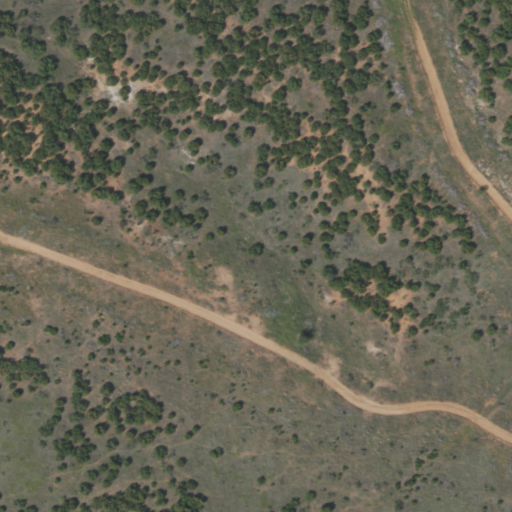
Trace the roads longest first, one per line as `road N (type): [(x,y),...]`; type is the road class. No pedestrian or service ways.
road 1 (track): [(0,214),(169,272),(430,396),(511,425)]
road 2 (track): [(511,174),(456,107),(410,0)]
